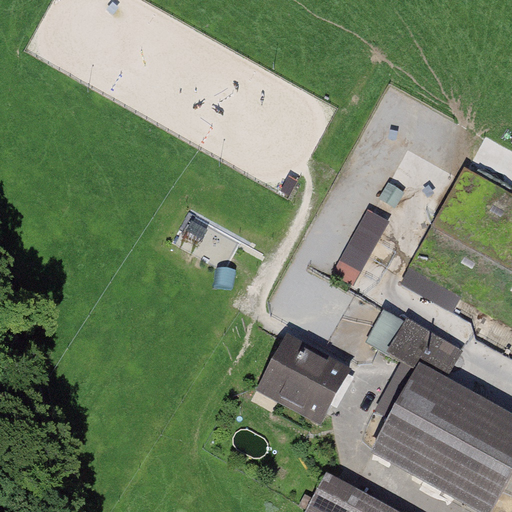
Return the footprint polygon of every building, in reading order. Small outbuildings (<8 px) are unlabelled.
[(511,213),(461,187),(412,280),(511,331),(511,213)] [(368,206),(338,275),(360,285),(391,216),(368,206)] [(355,377),(279,339),(250,398),(327,435),(355,377)] [(491,511),(511,469),(511,422),(409,371),(366,458),(476,511),(491,511)] [(411,511),(327,468),(303,511),(411,511)]
